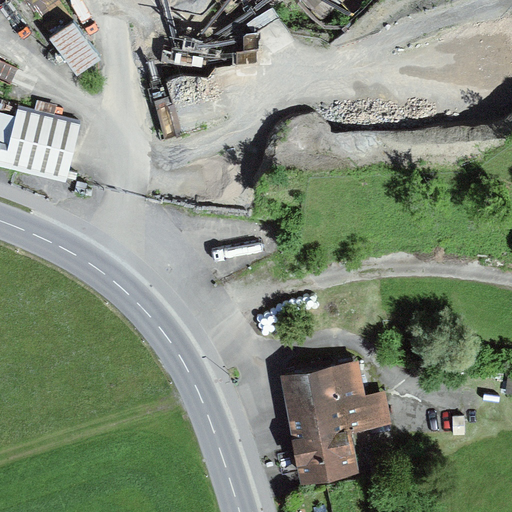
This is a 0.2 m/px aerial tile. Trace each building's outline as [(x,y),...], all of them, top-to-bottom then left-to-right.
[(28,0),(74,74),(101,58),(64,0),(28,0)] [(220,0),(204,32),(238,50),(239,63),(216,65),(207,73),(243,70),(242,62),(259,61),(257,33),(245,27),(251,17),(270,0),(300,0),(323,26),(340,25),(353,14),(352,0),(220,0)] [(207,99),(202,69),(151,78),(162,137),(184,133),(179,104),(207,99)] [(73,128),(9,114),(0,157),(0,166),(62,180),(73,128)] [(373,137),(325,129),(327,120),(296,115),(292,136),(334,143),(332,152),(345,155),(346,151),(369,155),(373,137)] [(360,358),(283,372),(302,482),(356,472),(349,431),(391,424),(385,390),(366,394),(360,358)]
